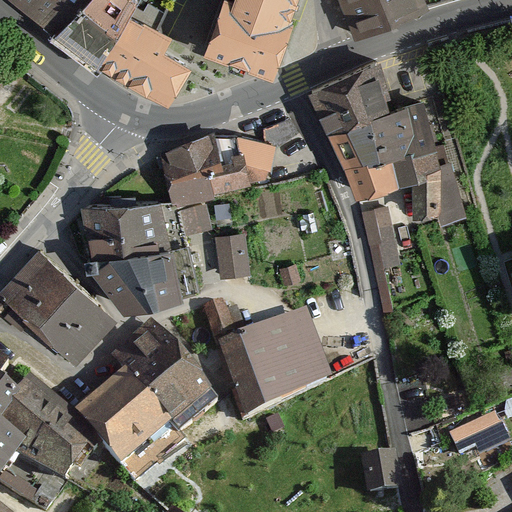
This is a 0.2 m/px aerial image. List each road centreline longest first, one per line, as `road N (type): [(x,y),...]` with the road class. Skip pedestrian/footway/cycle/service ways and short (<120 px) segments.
road 1 (residential): [(292,79),(331,152),(364,253),(415,511)]
road 2 (residential): [(138,118),(0,280)]
road 3 (secondary): [(511,5),(433,24),(339,61)]
road 4 (secondary): [(138,118),(0,15)]
road 5 (secondary): [(292,79),(194,118),(138,118)]
